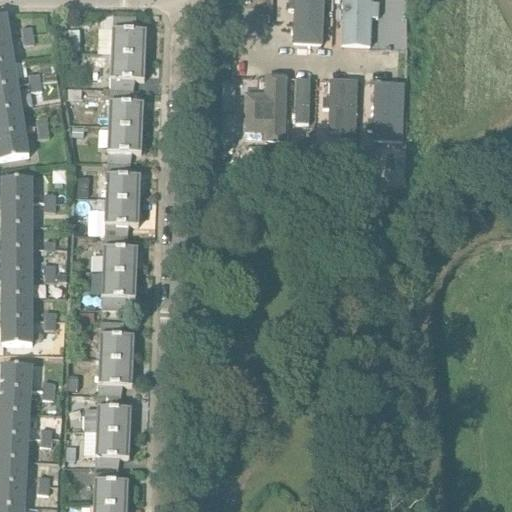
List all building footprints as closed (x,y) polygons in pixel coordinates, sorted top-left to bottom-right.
[(324,0),(292,0),(291,46),(322,48),(324,0)] [(368,0),(334,0),(332,48),(366,50),(368,0)] [(0,44),(10,43),(7,20),(0,20),(0,44)] [(111,59),(144,60),(145,35),(135,35),(134,22),(113,21),(111,59)] [(21,41),(33,39),(32,31),(20,33),(21,41)] [(23,50),(35,48),(33,39),(21,41),(23,50)] [(0,68),(14,66),(10,43),(0,44),(0,68)] [(110,95),(131,96),(133,85),(143,85),(144,60),(111,59),(110,95)] [(0,92),(18,90),(14,66),(0,68),(0,92)] [(30,88),(41,86),(40,79),(29,81),(30,88)] [(243,82),(240,129),(271,130),(273,84),(243,82)] [(355,84),(328,82),(325,135),(352,137),(355,84)] [(315,84),(284,83),(281,136),(312,138),(315,84)] [(41,86),(30,88),(31,95),(32,95),(42,93),(41,86)] [(405,87),(374,86),(372,142),(403,143),(405,87)] [(0,116),(22,113),(20,99),(18,90),(0,92),(0,116)] [(108,132),(142,133),(143,108),(133,107),(131,96),(110,95),(108,132)] [(0,140),(26,137),(22,113),(0,116),(0,140)] [(36,134),(48,133),(46,124),(35,126),(36,134)] [(107,168),(129,169),(131,158),(141,158),(142,133),(108,132),(107,168)] [(38,144),(49,142),(48,133),(36,134),(38,144)] [(26,137),(0,140),(0,164),(29,160),(26,137)] [(285,178),(286,149),(268,148),(266,177),(285,178)] [(286,149),(285,178),(303,179),(303,172),(304,150),(286,149)] [(358,178),(358,166),(358,151),(340,151),(339,180),(358,181),(358,178)] [(358,151),(358,166),(376,166),(376,152),(358,151)] [(105,204),(140,205),(141,180),(131,180),(129,169),(107,168),(105,204)] [(2,207),(32,207),(33,183),(2,183),(2,207)] [(44,207),(55,207),(55,199),(44,199),(44,207)] [(104,241),(127,241),(129,230),(139,230),(140,205),(105,204),(104,241)] [(2,231),(33,231),(32,207),(2,207),(2,231)] [(55,207),(44,207),(44,216),(56,216),(55,207)] [(2,255),(33,255),(32,245),(33,231),(2,231),(2,255)] [(102,277),(138,278),(139,253),(129,252),(127,241),(104,241),(102,277)] [(55,246),(44,245),(43,255),(56,255),(55,246)] [(2,278),(32,278),(32,268),(33,255),(2,255),(2,278)] [(44,270),(44,278),(55,278),(55,270),(44,270)] [(138,278),(102,277),(101,314),(125,315),(127,303),(137,303),(138,278)] [(2,302),(32,302),(32,278),(2,278),(2,302)] [(55,278),(44,278),(44,287),(55,287),(55,278)] [(2,326),(33,325),(32,302),(2,302),(2,326)] [(43,325),(55,325),(55,316),(44,316),(43,325)] [(71,326),(93,328),(93,317),(71,316),(71,326)] [(33,325),(2,326),(2,350),(32,350),(33,325)] [(43,334),(55,334),(55,325),(43,325),(43,334)] [(100,364),(132,366),(134,341),(124,340),(122,328),(102,327),(100,364)] [(99,400),(120,402),(122,391),(131,391),(132,366),(100,364),(99,400)] [(1,393),(31,395),(33,371),(2,369),(1,393)] [(54,396),(54,395),(54,388),(43,387),(42,396),(54,396)] [(0,408),(0,416),(30,418),(31,395),(1,393),(0,408)] [(42,405),(61,405),(61,396),(54,395),(54,396),(42,396),(42,405)] [(97,436),(130,438),(131,413),(121,413),(120,402),(99,400),(97,436)] [(0,440),(29,442),(30,418),(0,416),(0,440)] [(40,443),(52,444),(52,435),(41,434),(40,443)] [(96,473),(117,474),(119,463),(129,463),(130,438),(97,436),(96,473)] [(0,464),(28,466),(29,442),(0,440),(0,464)] [(39,452),(51,453),(52,444),(40,443),(39,452)] [(0,488),(26,490),(28,466),(0,464),(0,488)] [(94,510),(127,511),(128,486),(118,486),(117,474),(96,473),(94,510)] [(38,490),(49,490),(50,482),(38,481),(38,490)] [(0,511),(11,511),(25,511),(26,490),(0,488),(0,511)] [(37,499),(49,500),(49,490),(38,490),(37,499)]
